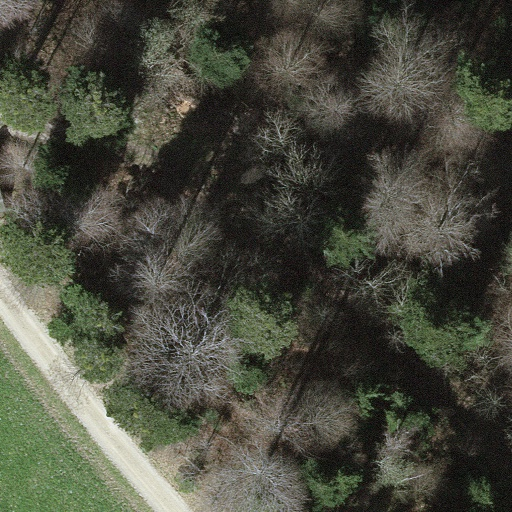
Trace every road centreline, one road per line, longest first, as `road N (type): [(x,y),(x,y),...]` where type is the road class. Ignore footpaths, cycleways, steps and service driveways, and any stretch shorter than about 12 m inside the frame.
road 1 (track): [(511,431),(313,263),(108,154),(0,118)]
road 2 (track): [(0,297),(173,511)]
